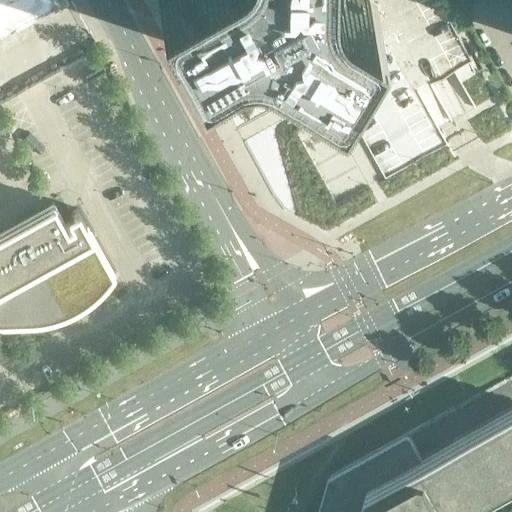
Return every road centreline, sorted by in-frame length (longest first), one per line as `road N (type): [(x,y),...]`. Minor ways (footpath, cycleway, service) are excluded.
road 1 (unclassified): [(286,321),(103,0)]
road 2 (tertiary): [(511,202),(286,321)]
road 3 (tertiary): [(286,321),(69,439)]
road 4 (tertiary): [(121,511),(328,396)]
road 5 (tertiary): [(328,396),(511,293)]
